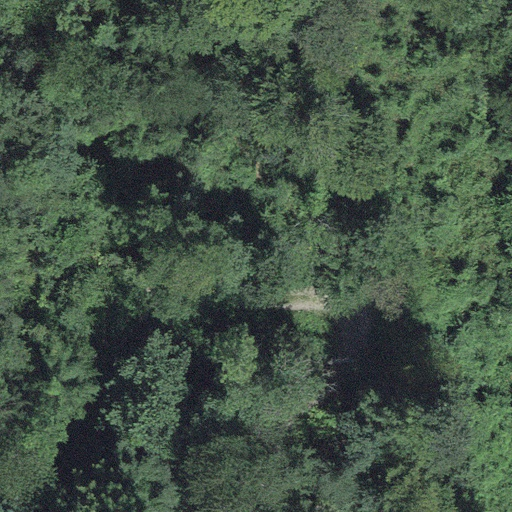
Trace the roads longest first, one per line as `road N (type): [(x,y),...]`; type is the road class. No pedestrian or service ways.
road 1 (track): [(230,277),(339,313),(363,345),(301,439),(313,503),(325,511)]
road 2 (track): [(0,494),(60,443),(137,325),(230,277)]
